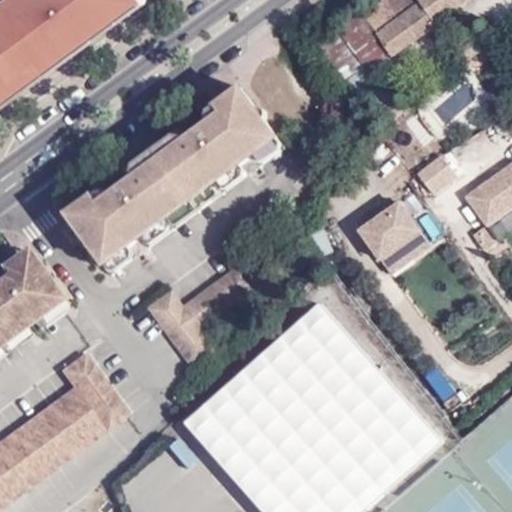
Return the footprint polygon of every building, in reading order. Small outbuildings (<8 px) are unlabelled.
[(0,102),(138,0),(108,0),(106,2),(95,10),(100,15),(76,33),(70,28),(47,47),(48,51),(2,85),(0,82),(0,102)] [(0,0),(0,82),(2,85),(48,51),(47,47),(70,28),(76,33),(100,15),(95,10),(106,2),(104,0),(0,0)] [(461,4),(458,0),(377,0),(367,8),(360,0),(355,0),(313,32),(348,79),(368,62),(391,45),(395,51),(461,4)] [(488,43),(475,26),(453,44),(466,60),(488,43)] [(368,62),(348,79),(368,110),(371,107),(376,115),(395,101),(368,62)] [(71,208),(105,255),(280,134),(241,80),(203,109),(209,118),(186,135),(179,126),(132,161),(138,171),(114,188),(109,180),(71,208)] [(280,134),(105,255),(112,266),(285,141),(280,134)] [(444,156),(419,174),(434,194),(459,177),(444,156)] [(511,168),(469,199),(489,227),(511,210),(511,168)] [(401,202),(361,231),(381,259),(421,232),(401,202)] [(0,340),(59,297),(62,295),(47,275),(46,269),(39,265),(28,251),(29,245),(22,240),(0,255),(0,340)] [(172,289),(149,306),(192,364),(196,361),(215,348),(199,326),(202,325),(258,283),(244,262),(243,262),(184,305),(172,289)] [(261,284),(244,262),(258,283),(202,325),(199,326),(215,348),(196,361),(192,364),(194,366),(217,349),(201,328),(261,284)] [(187,422),(265,511),(361,511),(443,440),(322,303),(187,422)] [(83,391),(77,383),(76,383),(72,378),(71,378),(92,362),(85,353),(63,369),(75,386),(0,441),(0,509),(130,414),(102,376),(83,391)] [(92,362),(71,378),(72,378),(76,383),(77,383),(83,391),(102,376),(92,362)]
